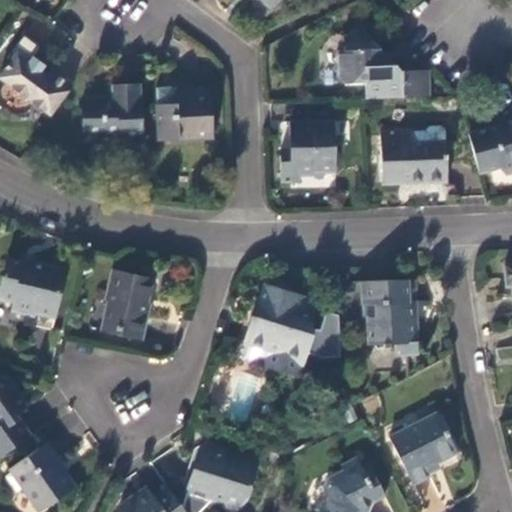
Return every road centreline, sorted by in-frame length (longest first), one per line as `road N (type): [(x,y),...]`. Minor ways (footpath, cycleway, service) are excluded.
road 1 (residential): [(502,502),(466,348),(452,228)]
road 2 (residential): [(173,2),(245,62),(249,239)]
road 3 (residential): [(122,466),(184,389),(223,239)]
road 4 (residential): [(0,175),(87,214),(223,239)]
road 5 (residential): [(249,239),(452,228)]
